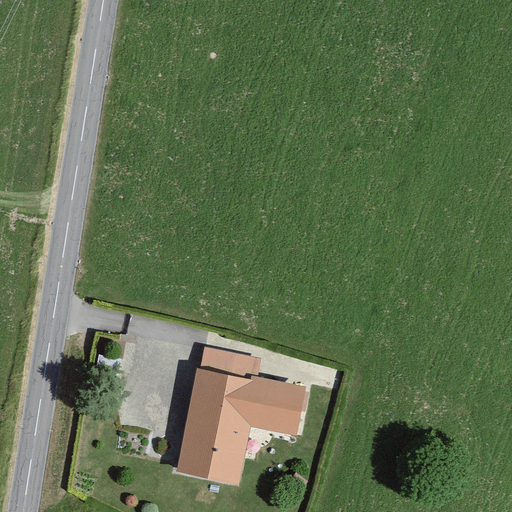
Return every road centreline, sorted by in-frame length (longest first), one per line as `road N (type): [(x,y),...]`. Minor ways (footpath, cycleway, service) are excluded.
road 1 (secondary): [(20,511),(102,0)]
road 2 (unknown): [(38,398),(233,440)]
